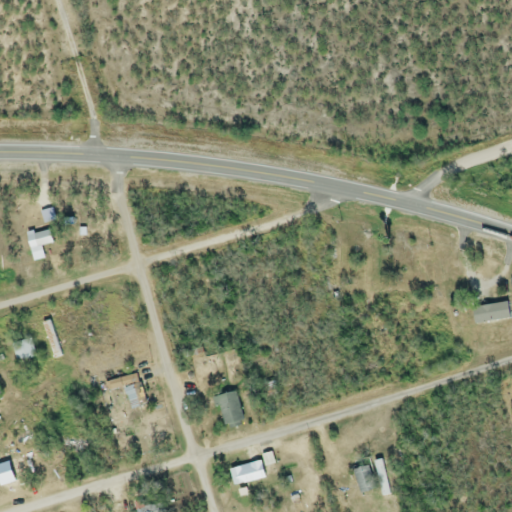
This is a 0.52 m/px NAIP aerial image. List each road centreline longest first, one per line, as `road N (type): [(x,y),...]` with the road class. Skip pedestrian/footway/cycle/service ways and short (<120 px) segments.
road 1 (residential): [(210,511),(52,0)]
road 2 (secondary): [(511,238),(404,205),(252,174),(0,154)]
road 3 (residential): [(22,511),(511,360)]
road 4 (residential): [(0,306),(324,206),(344,192)]
road 5 (residential): [(404,205),(462,163),(511,146)]
